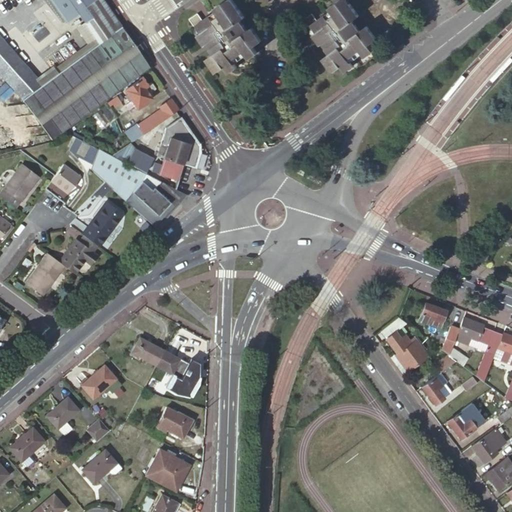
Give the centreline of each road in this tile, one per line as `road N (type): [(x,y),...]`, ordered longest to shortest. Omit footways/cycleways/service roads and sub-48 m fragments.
road 1 (residential): [(290,241),(487,511)]
road 2 (secondary): [(232,204),(200,218),(56,334)]
road 3 (tertiary): [(244,183),(138,20)]
road 4 (tertiary): [(365,103),(495,0)]
road 5 (tertiary): [(230,353),(225,511)]
road 6 (tertiary): [(365,103),(296,142),(261,175)]
road 7 (tertiary): [(304,208),(331,187),(365,103)]
